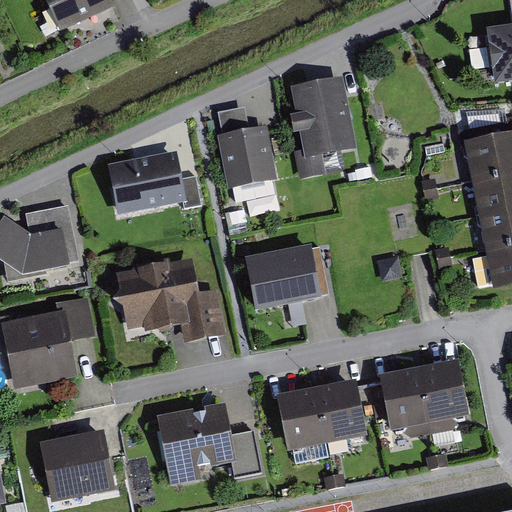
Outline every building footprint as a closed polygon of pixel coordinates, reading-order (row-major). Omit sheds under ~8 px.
[(114,0),(49,0),(64,33),(118,8),(114,0)] [(511,24),(487,28),(490,48),(470,50),(472,70),(492,68),(494,83),(511,80),(511,24)] [(347,78),(296,87),(301,115),(294,116),(297,133),(303,132),(307,150),(299,152),(304,179),(329,174),(326,156),(360,150),(347,78)] [(249,108),(222,114),(227,136),(254,131),(249,108)] [(238,190),(241,203),(260,200),(257,186),(282,180),(271,127),(254,131),(227,136),(223,137),(234,191),(238,190)] [(475,170),(476,177),(482,182),(511,176),(511,133),(467,143),(469,154),(472,157),(475,170)] [(175,153),(108,165),(117,215),(182,203),(184,211),(201,207),(196,178),(189,179),(180,181),(175,153)] [(478,189),(482,207),(479,211),(480,218),(511,211),(511,176),(482,182),(478,189)] [(435,179),(422,181),(426,200),(439,198),(435,179)] [(71,264),(83,261),(73,207),(30,215),(34,236),(64,230),(71,264)] [(249,211),(236,214),(238,225),(251,222),(249,211)] [(486,227),(489,246),(497,251),(511,247),(511,211),(480,218),(481,225),(486,227)] [(0,226),(0,261),(24,277),(72,269),(71,264),(64,230),(34,236),(6,217),(0,226)] [(320,247),(250,260),(259,309),(329,296),(320,247)] [(511,286),(511,247),(497,251),(491,258),(477,260),(483,291),(511,286)] [(453,249),(442,252),(445,268),(457,265),(453,249)] [(124,290),(115,302),(126,309),(131,331),(147,328),(149,333),(162,331),(166,334),(175,332),(177,328),(185,326),(189,344),(230,336),(220,292),(205,294),(199,258),(176,262),(175,257),(140,264),(134,273),(122,275),(124,290)] [(404,260),(385,264),(388,280),(408,277),(404,260)] [(69,343),(100,336),(93,299),(55,306),(58,319),(64,317),(69,343)] [(4,325),(18,388),(77,377),(69,343),(64,317),(58,319),(18,327),(17,323),(4,325)] [(429,368),(425,375),(437,433),(457,429),(461,418),(473,416),(462,362),(429,368)] [(417,371),(386,377),(396,431),(409,428),(418,437),(437,433),(425,375),(417,371)] [(327,389),(323,396),(331,439),(351,435),(357,440),(369,438),(358,383),(327,389)] [(316,392),(283,398),(294,454),(333,447),(331,439),(323,396),(316,392)] [(197,410),(162,417),(176,486),(206,480),(204,471),(235,465),(238,479),(265,474),(257,432),(235,437),(229,404),(209,408),(210,414),(198,416),(197,410)] [(107,432),(43,445),(53,491),(83,485),(85,496),(119,489),(107,432)] [(446,459),(426,462),(428,471),(448,468),(447,466),(446,459)] [(0,461),(0,505),(8,503),(0,461)] [(349,475),(331,478),(333,488),(350,485),(349,475)]
